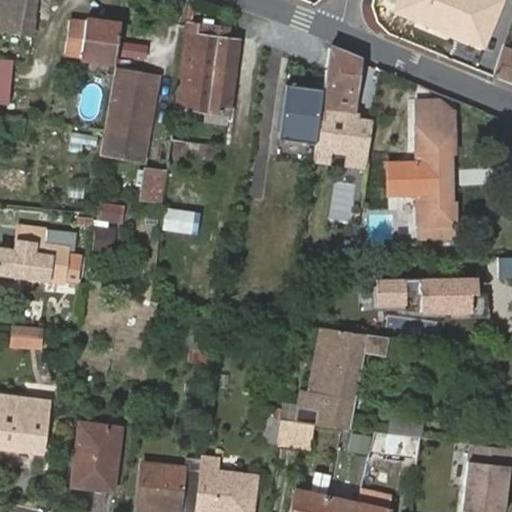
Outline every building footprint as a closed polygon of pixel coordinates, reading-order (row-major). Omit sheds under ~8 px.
[(0,0),(0,28),(28,33),(34,0),(0,0)] [(497,0),(396,0),(392,10),(481,49),(501,2),(497,0)] [(113,67),(118,27),(83,22),(82,24),(67,22),(61,57),(78,59),(77,62),(113,67)] [(227,31),(184,24),(173,107),(228,114),(237,43),(226,41),(227,31)] [(0,46),(0,107),(2,108),(4,89),(10,48),(0,46)] [(492,78),(510,86),(511,80),(511,50),(502,48),(492,78)] [(355,122),(356,113),(351,113),(358,63),(328,50),(320,111),(315,147),(313,162),(325,164),(328,140),(350,143),(347,167),(364,169),(371,124),(355,122)] [(162,76),(113,67),(97,157),(146,165),(162,76)] [(315,147),(320,111),(322,92),(285,87),(277,142),(315,147)] [(403,171),(404,192),(410,196),(417,196),(418,225),(419,226),(419,240),(436,239),(436,241),(455,240),(454,203),(451,203),(449,157),(452,157),(451,115),(436,101),(414,103),(417,162),(410,162),(403,171)] [(143,171),(138,200),(157,202),(162,173),(143,171)] [(120,227),(122,208),(98,204),(95,223),(120,227)] [(192,233),(193,210),(158,207),(156,230),(192,233)] [(89,227),(88,249),(108,250),(109,227),(89,227)] [(0,250),(0,273),(60,282),(65,249),(12,242),(11,252),(0,250)] [(428,242),(404,243),(405,256),(429,255),(428,242)] [(139,279),(142,265),(125,261),(122,275),(139,279)] [(412,298),(411,280),(385,281),(386,298),(412,298)] [(457,280),(415,281),(416,319),(421,319),(458,319),(457,280)] [(335,320),(367,324),(370,313),(337,309),(335,320)] [(323,318),(321,328),(365,334),(367,324),(335,320),(323,318)] [(6,343),(34,345),(36,328),(7,326),(6,343)] [(212,369),(217,333),(206,331),(181,328),(178,351),(188,352),(185,366),(212,369)] [(365,334),(321,328),(310,393),(297,392),(292,407),(282,406),(281,419),(280,421),(311,425),(348,429),(353,402),(365,334)] [(0,394),(0,444),(42,450),(50,400),(0,394)] [(390,414),(387,434),(420,439),(423,419),(390,414)] [(280,421),(281,419),(264,418),(263,426),(261,445),(276,446),(280,421)] [(311,425),(280,421),(276,446),(308,450),(311,425)] [(119,429),(79,423),(69,485),(108,490),(114,452),(116,452),(119,429)] [(416,465),(420,439),(387,434),(373,432),(367,457),(384,460),(416,465)] [(501,511),(509,449),(476,444),(470,444),(461,511),(501,511)] [(164,511),(191,511),(197,472),(142,465),(136,508),(164,511)] [(215,472),(198,469),(197,472),(191,511),(249,511),(253,477),(237,475),(236,482),(214,479),(215,472)] [(237,475),(215,472),(214,479),(236,482),(237,475)] [(321,511),(324,498),(293,492),(288,511),(321,511)] [(359,492),(357,505),(355,511),(386,511),(387,511),(388,498),(359,492)] [(355,511),(357,505),(324,498),(321,511),(355,511)]
